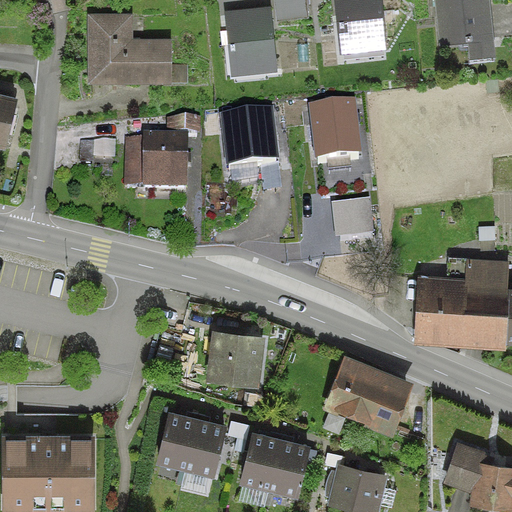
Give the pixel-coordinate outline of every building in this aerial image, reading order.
[(280,0),(281,22),(313,21),(312,0),(280,0)] [(376,0),(333,0),(339,53),(340,53),(340,48),(381,43),(381,48),(382,48),(376,0)] [(469,57),(490,55),(484,0),(434,0),(439,44),(467,41),(469,57)] [(266,11),(224,16),(230,75),(231,74),(230,70),(271,65),(272,70),(273,70),(266,11)] [(88,17),(89,81),(168,81),(168,42),(122,42),(122,35),(127,35),(127,17),(88,17)] [(0,148),(1,148),(12,100),(0,97),(0,142),(0,143),(0,142),(0,148)] [(354,111),(312,115),(318,168),(360,163),(354,111)] [(275,119),(224,125),(229,175),(281,170),(275,119)] [(170,138),(194,138),(194,124),(171,123),(170,138)] [(124,189),(182,190),(183,148),(143,147),(143,143),(125,142),(124,189)] [(79,144),(78,165),(89,165),(90,145),(79,144)] [(378,209),(338,210),(339,247),(379,246),(378,209)] [(490,228),(478,228),(478,238),(491,238),(490,228)] [(466,261),(466,258),(447,257),(445,278),(450,278),(449,289),(418,286),(419,279),(417,278),(414,341),(417,341),(417,335),(502,340),(504,293),(505,263),(466,261)] [(511,340),(511,292),(504,293),(502,340),(511,340)] [(215,337),(211,376),(250,381),(255,342),(215,337)] [(327,404),(389,428),(404,391),(384,383),(386,378),(385,378),(383,382),(370,377),(372,371),(362,367),(359,373),(343,366),(345,361),(344,361),(327,404)] [(190,413),(188,420),(167,415),(156,461),(183,468),(196,414),(190,413)] [(201,423),(202,416),(196,414),(183,468),(210,474),(222,428),(201,423)] [(247,426),(238,424),(229,422),(225,434),(244,439),(247,426)] [(251,435),(239,481),(267,488),(280,435),(273,433),(272,440),(251,435)] [(286,436),(280,435),(267,488),(294,494),(305,448),(284,443),(286,436)] [(38,439),(3,439),(3,509),(88,509),(88,439),(54,439),(54,437),(38,437),(38,439)] [(456,446),(444,480),(472,489),(470,503),(510,509),(511,497),(511,468),(488,466),(491,458),(456,446)] [(329,503),(365,511),(372,511),(381,477),(338,467),(336,473),(329,471),(323,495),(330,497),(329,503)] [(174,484),(184,486),(186,474),(177,472),(174,484)] [(261,492),(258,504),(267,506),(270,495),(261,492)]
